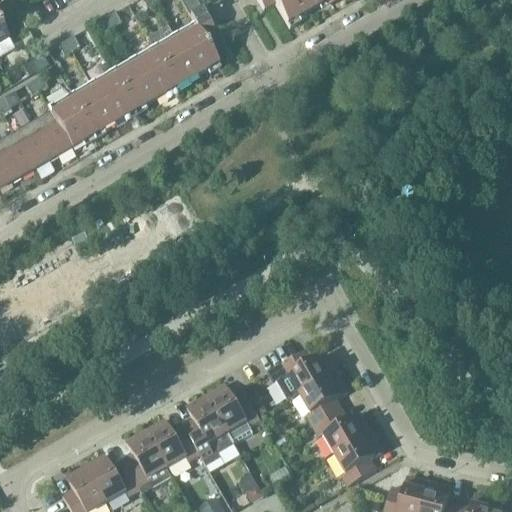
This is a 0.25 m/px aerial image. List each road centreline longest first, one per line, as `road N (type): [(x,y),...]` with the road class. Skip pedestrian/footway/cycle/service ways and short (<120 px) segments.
road 1 (residential): [(511,478),(414,450),(338,317),(314,304),(5,486),(20,511)]
road 2 (residential): [(0,237),(272,80)]
road 3 (residential): [(272,80),(412,0)]
